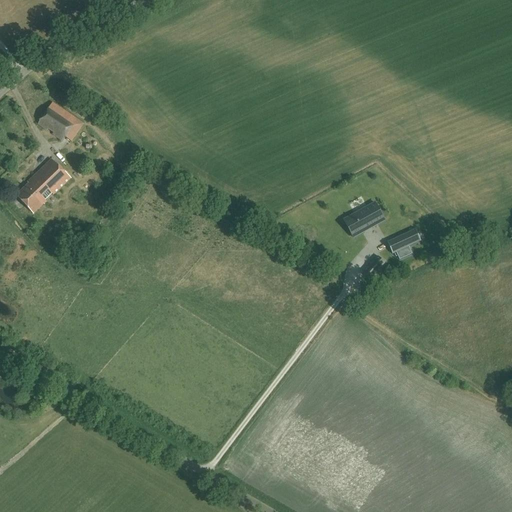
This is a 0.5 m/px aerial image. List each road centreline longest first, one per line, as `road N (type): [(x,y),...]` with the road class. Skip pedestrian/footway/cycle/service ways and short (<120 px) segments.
road 1 (unclassified): [(270,511),(0,354)]
road 2 (tertiary): [(0,91),(144,0)]
